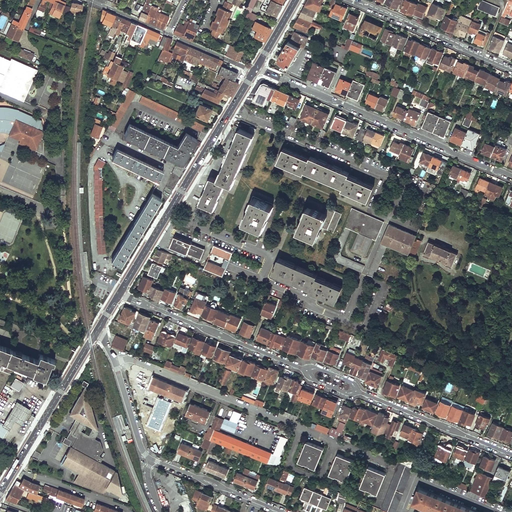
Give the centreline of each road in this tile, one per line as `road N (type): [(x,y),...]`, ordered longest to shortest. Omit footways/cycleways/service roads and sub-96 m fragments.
road 1 (residential): [(114,360),(136,359),(391,464)]
road 2 (residential): [(511,178),(255,68)]
road 3 (secondary): [(253,72),(120,292)]
road 4 (residential): [(120,292),(304,369)]
road 5 (residential): [(349,0),(511,68)]
road 6 (residential): [(361,392),(511,454)]
road 7 (secondary): [(98,327),(15,466)]
road 8 (residential): [(151,459),(282,511)]
road 9 (residential): [(15,466),(131,511)]
